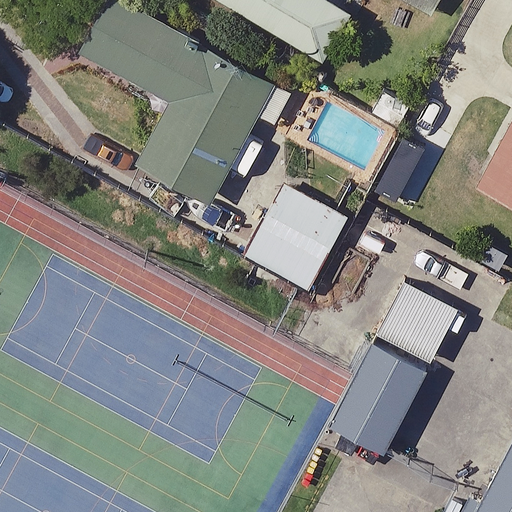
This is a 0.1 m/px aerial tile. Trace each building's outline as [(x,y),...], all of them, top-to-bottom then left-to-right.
[(276,74),(132,0),(107,0),(84,45),(176,93),(143,156),(214,193),(276,74)] [(238,0),(325,53),(354,6),(343,0),(238,0)] [(476,90),(449,76),(423,126),(451,140),(476,90)] [(511,120),(481,178),(511,194),(511,120)] [(350,209),(286,176),(248,249),(313,282),(350,209)] [(462,303),(407,274),(380,325),(434,355),(462,303)] [(388,398),(331,367),(272,475),(329,506),(388,398)] [(508,511),(511,505),(511,454),(486,440),(446,511),(508,511)]
